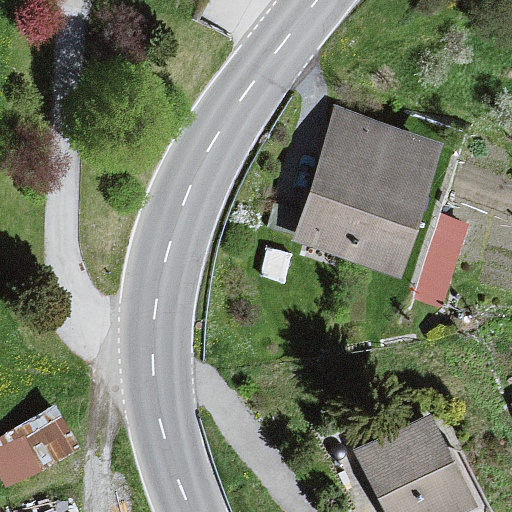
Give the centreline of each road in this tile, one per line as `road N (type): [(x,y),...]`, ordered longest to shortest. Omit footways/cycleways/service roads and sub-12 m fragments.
road 1 (secondary): [(192,511),(154,377),(152,326),(164,262),(215,134),(315,0)]
road 2 (track): [(99,511),(108,334)]
